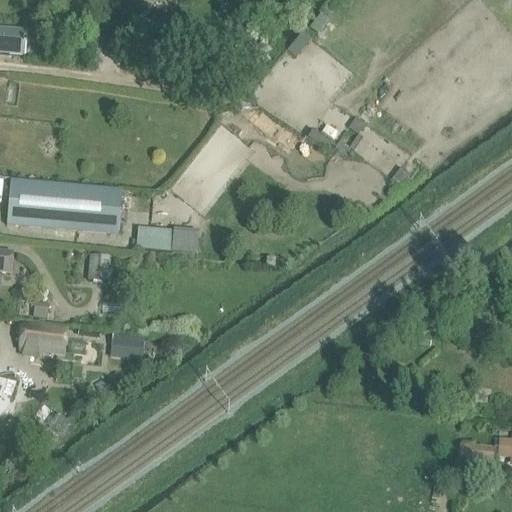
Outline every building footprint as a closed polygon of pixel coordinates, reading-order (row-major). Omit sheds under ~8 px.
[(0,31),(0,57),(26,59),(28,34),(0,31)] [(118,237),(121,193),(10,184),(7,227),(118,237)] [(138,230),(136,251),(195,256),(197,235),(138,230)] [(0,276),(10,278),(13,255),(0,253),(0,276)] [(89,257),(87,282),(107,284),(109,258),(89,257)] [(36,306),(34,320),(47,322),(49,308),(36,306)] [(21,326),(18,352),(62,357),(65,331),(21,326)] [(511,331),(502,331),(500,345),(511,346),(511,331)] [(113,337),(111,356),(142,359),(143,341),(113,337)] [(21,428),(21,429),(21,430),(21,431),(21,432),(22,432),(22,433),(22,434),(23,434),(23,435),(24,435),(25,436),(26,437),(27,437),(28,437),(29,438),(30,438),(31,437),(32,437),(33,437),(34,436),(35,436),(35,435),(36,435),(37,434),(38,433),(38,432),(38,431),(39,430),(39,429),(39,428),(39,427),(38,426),(38,425),(37,424),(37,423),(36,422),(35,422),(35,421),(34,421),(33,420),(32,420),(31,420),(30,420),(29,420),(28,420),(27,420),(26,420),(25,421),(24,422),(23,422),(23,423),(22,423),(22,424),(22,425),(21,425),(21,426),(21,427),(21,428)] [(62,420),(56,429),(63,434),(70,425),(62,420)] [(511,446),(500,445),(499,457),(511,458),(511,446)] [(460,447),(458,460),(492,464),(494,450),(460,447)]
